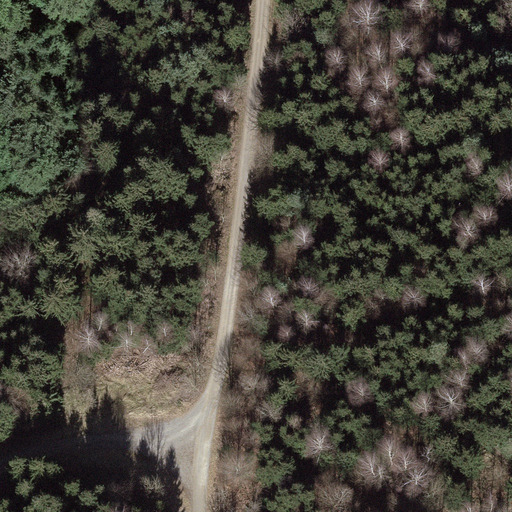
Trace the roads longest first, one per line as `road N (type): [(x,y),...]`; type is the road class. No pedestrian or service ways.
road 1 (track): [(197,511),(196,470),(267,0)]
road 2 (track): [(196,470),(120,439),(33,451),(0,467)]
